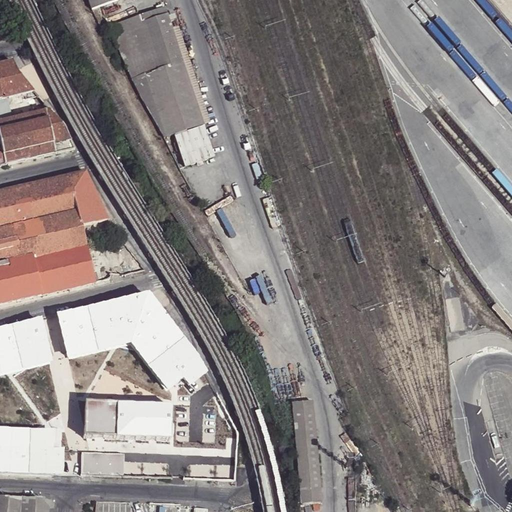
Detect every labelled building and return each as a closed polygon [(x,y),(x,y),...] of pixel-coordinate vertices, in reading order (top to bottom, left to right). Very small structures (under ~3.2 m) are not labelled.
[(87,0),(93,11),(124,0),(87,0)] [(201,118),(170,16),(166,9),(110,29),(134,82),(161,131),(201,118)] [(178,14),(170,16),(201,118),(206,128),(214,125),(178,14)] [(0,64),(0,100),(6,99),(35,92),(19,74),(13,62),(0,64)] [(0,123),(23,118),(22,114),(10,117),(6,99),(0,100),(0,123)] [(23,118),(0,123),(0,167),(5,167),(75,150),(65,129),(51,111),(23,118)] [(206,128),(201,118),(161,131),(167,141),(178,137),(189,169),(217,160),(206,128)] [(82,228),(107,222),(85,173),(69,177),(82,228)] [(87,248),(82,228),(69,177),(0,193),(0,305),(95,284),(98,283),(96,274),(93,274),(87,248)] [(59,317),(69,357),(131,342),(170,388),(199,362),(149,297),(59,317)] [(0,330),(0,373),(49,361),(40,322),(0,330)] [(232,484),(234,401),(197,400),(195,483),(232,484)] [(295,405),(302,493),(324,492),(317,403),(295,405)] [(84,404),(83,439),(179,442),(181,408),(84,404)] [(0,473),(63,476),(64,451),(53,450),(51,437),(44,432),(0,430),(0,473)] [(82,454),(80,476),(121,478),(123,456),(82,454)] [(324,492),(302,493),(303,508),(325,506),(324,492)] [(28,511),(30,499),(0,497),(0,511),(28,511)] [(40,499),(30,499),(28,511),(46,511),(47,510),(40,499)]
